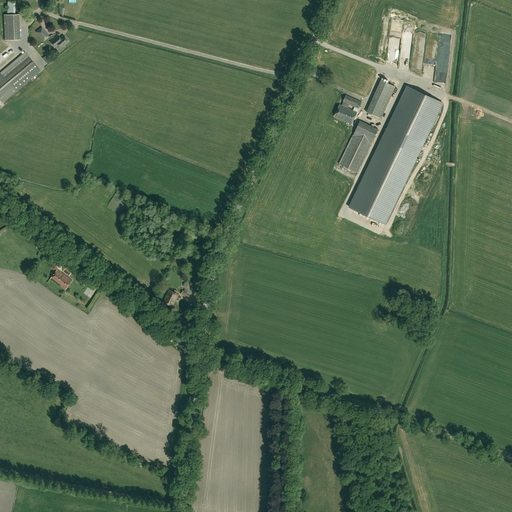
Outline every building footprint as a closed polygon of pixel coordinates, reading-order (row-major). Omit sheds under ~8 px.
[(5,40),(20,40),(19,14),(4,15),(5,40)] [(44,41),(50,37),(42,27),(36,32),(44,41)] [(57,37),(51,42),(56,48),(59,45),(61,48),(69,42),(64,36),(60,39),(59,39),(57,37)] [(11,47),(3,54),(8,59),(16,53),(11,47)] [(25,52),(1,73),(0,73),(0,98),(3,103),(41,71),(25,52)] [(381,118),(395,86),(381,80),(366,112),(381,118)] [(443,103),(407,86),(349,207),(385,224),(443,103)] [(357,112),(348,108),(349,105),(359,109),(362,102),(346,95),(343,101),(344,102),(342,105),(340,104),(335,116),(352,124),(357,112)] [(377,130),(373,128),(359,122),(359,123),(340,163),(358,172),(377,130)] [(50,256),(46,261),(51,265),(55,260),(50,256)] [(63,272),(69,276),(72,271),(67,267),(63,272)] [(51,279),(65,290),(72,281),(57,270),(51,279)] [(186,288),(184,290),(183,290),(181,294),(190,299),(192,295),(195,289),(191,286),(190,283),(188,282),(185,282),(183,285),(184,288),(186,288)] [(172,306),(179,294),(169,289),(163,301),(172,306)]
